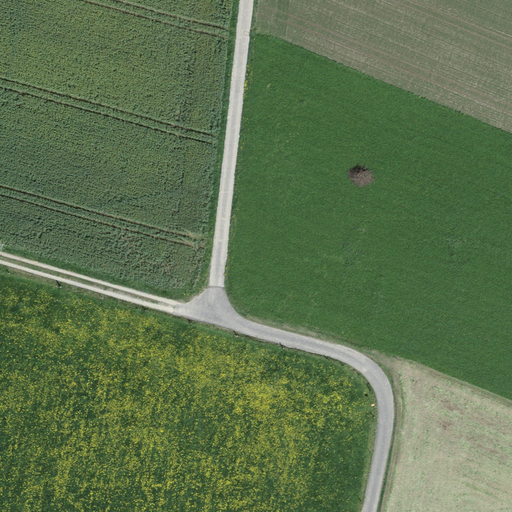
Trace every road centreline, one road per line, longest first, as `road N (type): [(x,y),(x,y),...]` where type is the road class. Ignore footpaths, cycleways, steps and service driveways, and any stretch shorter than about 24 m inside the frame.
road 1 (track): [(367,511),(385,429),(376,373),(326,346),(0,260)]
road 2 (track): [(212,317),(246,0)]
